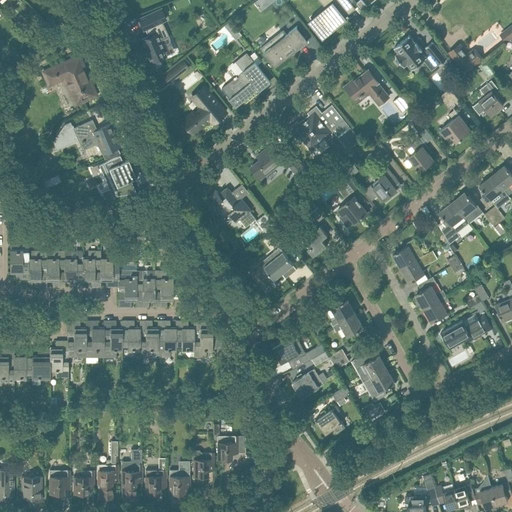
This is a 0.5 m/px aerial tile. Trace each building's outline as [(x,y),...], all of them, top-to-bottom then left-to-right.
[(347,18),(342,11),(352,3),(349,0),(319,0),(325,7),(308,21),(323,38),(347,18)] [(358,0),(356,2),(362,9),(367,6),(362,0),(358,0)] [(141,39),(144,46),(141,48),(145,55),(148,53),(152,62),(167,56),(160,40),(168,36),(161,21),(166,19),(161,8),(139,19),(144,29),(145,29),(148,36),(141,39)] [(297,48),(308,39),(297,26),(297,25),(286,34),(283,29),(275,36),(278,40),(264,51),(275,65),(275,66),(296,50),(295,49),(296,48),(297,50),(298,49),(297,48)] [(447,58),(433,40),(426,46),(427,47),(423,50),(422,50),(423,49),(417,41),(416,42),(410,34),(394,46),(399,51),(396,54),(404,65),(408,62),(412,68),(427,56),(427,55),(431,52),(434,57),(434,58),(435,59),(436,59),(440,64),(447,58)] [(468,52),(459,42),(448,52),(465,73),(483,59),(473,48),(468,52)] [(234,78),(222,87),(230,98),(236,106),(257,89),(256,89),(257,88),(259,90),(271,81),(255,61),(254,61),(247,52),(235,61),(243,70),(237,75),(237,74),(233,77),(234,78)] [(75,105),(86,100),(95,96),(83,69),(85,69),(79,55),(43,71),(49,85),(63,78),(75,105)] [(485,60),(479,65),(482,68),(489,78),(496,73),(485,60)] [(183,61),(155,83),(160,90),(188,67),(183,61)] [(378,81),(375,77),(369,70),(354,81),(353,80),(345,86),(355,99),(368,89),(380,104),(389,96),(377,82),(378,81)] [(476,103),(473,106),(479,114),(486,108),(491,114),(503,104),(495,93),(500,89),(492,78),(489,81),(480,88),(486,95),(484,97),(476,103)] [(201,106),(184,120),(194,131),(211,118),(214,121),(220,116),(217,113),(222,108),(204,86),(192,96),(201,106)] [(442,95),(442,96),(445,100),(446,100),(449,104),(458,97),(450,88),(442,95)] [(413,117),(416,115),(417,114),(401,94),(393,101),(402,112),(406,108),(413,117)] [(297,121),(288,128),(296,138),(299,136),(310,150),(311,149),(313,151),(320,145),(318,143),(324,138),(326,141),(333,135),(330,131),(344,119),(332,104),(322,112),(317,105),(307,112),(309,115),(305,117),(306,119),(304,121),(302,120),(298,123),(297,121)] [(458,115),(459,114),(454,109),(449,113),(453,118),(440,129),(446,136),(451,133),(456,140),(470,130),(465,123),(466,123),(463,120),(462,120),(458,115)] [(419,133),(420,132),(426,128),(416,115),(413,117),(409,120),(419,133)] [(61,129),(56,137),(59,143),(67,140),(69,143),(78,139),(78,138),(81,136),(81,138),(85,145),(97,140),(98,142),(105,158),(112,156),(119,152),(117,147),(119,146),(116,139),(117,139),(118,138),(118,137),(118,136),(117,135),(116,134),(115,134),(114,134),(113,135),(111,130),(112,130),(110,124),(100,128),(96,130),(91,119),(74,127),(73,124),(71,125),(70,121),(65,124),(62,127),(62,128),(62,129),(61,129)] [(350,127),(341,134),(338,137),(348,149),(358,141),(360,140),(360,139),(350,127)] [(422,146),(426,143),(422,139),(420,137),(411,144),(416,151),(409,156),(409,157),(420,171),(433,160),(422,146)] [(388,152),(381,143),(367,154),(374,163),(388,152)] [(251,166),(257,174),(260,178),(285,159),(275,146),(269,150),(267,148),(257,156),(260,159),(251,166)] [(113,186),(100,192),(103,198),(113,198),(113,197),(117,195),(135,192),(130,179),(137,176),(134,169),(130,170),(129,167),(131,166),(128,159),(122,162),(120,155),(103,162),(113,186)] [(298,161),(291,167),(299,178),(307,172),(298,161)] [(399,182),(384,162),(378,166),(384,174),(378,178),(380,181),(373,187),(371,184),(364,189),(372,199),(379,194),(383,200),(397,189),(394,186),(399,182)] [(511,181),(511,173),(505,164),(492,174),(508,195),(511,191),(511,188),(509,184),(511,181)] [(350,174),(341,181),(350,192),(358,185),(350,174)] [(480,184),(498,207),(510,197),(508,195),(492,174),(480,184)] [(217,190),(206,199),(217,223),(226,219),(225,216),(230,213),(236,222),(240,219),(246,226),(256,218),(250,210),(250,209),(241,198),(238,200),(235,197),(231,192),(229,189),(221,195),(217,190)] [(465,191),(452,201),(469,221),(483,210),(477,204),(476,205),(465,191)] [(337,209),(342,215),(347,211),(355,222),(363,216),(362,216),(366,213),(367,213),(354,196),(337,209)] [(320,208),(312,198),(300,207),(308,217),(320,208)] [(446,219),(438,225),(440,228),(447,241),(449,243),(458,235),(456,232),(463,226),(469,221),(452,201),(440,211),(446,219)] [(495,205),(490,209),(499,221),(504,217),(495,205)] [(499,221),(490,209),(484,214),(493,226),(499,221)] [(267,233),(276,226),(266,213),(256,220),(267,233)] [(499,223),(494,227),(500,235),(505,231),(499,223)] [(327,234),(320,225),(303,238),(309,246),(307,248),(314,255),(327,245),(322,238),(327,234)] [(244,243),(258,234),(253,226),(239,235),(244,243)] [(278,227),(270,234),(278,245),(287,238),(278,227)] [(440,228),(434,232),(441,244),(447,241),(440,228)] [(397,251),(393,253),(401,267),(423,254),(420,249),(414,238),(407,243),(408,245),(399,250),(399,249),(396,251),(397,251)] [(10,250),(10,270),(16,270),(16,278),(28,278),(28,250),(28,243),(10,243),(10,250)] [(271,259),(255,272),(266,286),(282,273),(285,277),(285,278),(297,268),(279,246),(268,255),(271,259)] [(82,286),(82,258),(82,249),(64,250),(64,267),(64,271),(64,286),(65,286),(65,278),(70,278),(70,286),(82,286)] [(423,254),(401,267),(409,281),(417,276),(424,273),(421,267),(437,258),(432,249),(423,254)] [(34,286),(36,286),(46,286),(46,250),(28,250),(28,278),(34,278),(34,286)] [(59,267),(64,267),(64,250),(46,250),(46,286),(46,278),(52,278),(52,286),(64,286),(64,271),(59,271),(59,267)] [(88,258),(82,258),(82,286),(83,286),(82,278),(88,278),(88,286),(100,286),(100,271),(95,271),(95,267),(100,267),(100,250),(88,250),(88,258)] [(118,286),(118,250),(108,250),(108,258),(100,258),(100,250),(100,267),(100,271),(100,286),(101,286),(100,278),(106,278),(106,286),(118,286)] [(118,250),(118,286),(118,306),(130,306),(130,298),(136,298),(136,306),(136,270),(130,270),(118,270),(118,250)] [(456,254),(447,259),(451,266),(459,260),(456,254)] [(463,267),(459,260),(446,268),(450,274),(463,267)] [(136,306),(149,306),(148,298),(154,298),(154,306),(154,270),(146,270),(146,278),(143,278),(143,270),(136,270),(136,306)] [(156,270),(154,270),(154,286),(160,286),(160,291),(154,291),(154,306),(167,306),(167,298),(173,298),(173,287),(173,286),(173,278),(166,278),(166,270),(156,270)] [(479,294),(482,300),(489,297),(481,284),(475,287),(479,294)] [(431,285),(416,293),(424,307),(445,295),(442,289),(435,293),(431,285)] [(496,304),(503,320),(511,315),(511,300),(507,290),(501,293),(505,300),(496,304)] [(470,308),(482,300),(479,294),(466,301),(470,308)] [(438,318),(437,318),(447,312),(442,305),(449,301),(445,295),(424,307),(431,321),(435,319),(436,320),(438,318)] [(329,319),(333,325),(355,313),(347,299),(343,301),(343,300),(341,301),(341,302),(332,307),(336,316),(329,319)] [(363,326),(355,313),(333,325),(336,331),(343,327),(348,335),(363,326)] [(492,327),(484,314),(465,325),(462,320),(442,331),(450,346),(470,335),(472,338),(492,327)] [(309,321),(314,330),(317,334),(323,330),(316,318),(309,321)] [(67,320),(67,340),(67,376),(68,376),(68,356),(86,356),(86,339),(86,335),(86,320),(85,320),(85,328),(80,328),(80,320),(67,320)] [(86,356),(98,356),(104,356),(104,320),(103,320),(103,328),(98,328),(98,320),(86,320),(86,335),(91,335),(91,340),(86,339),(86,356)] [(104,356),(116,356),(116,348),(122,348),(122,320),(121,320),(121,328),(116,328),(116,320),(104,320),(104,356)] [(140,356),(140,339),(140,335),(140,320),(139,320),(139,328),(134,328),(134,320),(122,320),(122,348),(139,348),(139,356),(140,356)] [(140,335),(145,335),(145,340),(140,339),(140,356),(158,356),(158,320),(157,320),(157,328),(152,328),(152,320),(140,320),(140,335)] [(158,320),(158,356),(170,356),(170,348),(176,348),(176,320),(175,320),(175,328),(170,328),(170,320),(158,320)] [(194,356),(194,347),(194,339),(194,335),(194,320),(193,320),(193,328),(188,328),(188,320),(176,320),(176,348),(186,348),(185,353),(189,356),(193,356),(194,356)] [(194,320),(194,335),(199,335),(199,339),(194,339),(194,347),(194,356),(206,356),(206,348),(212,348),(212,328),(206,328),(206,320),(194,320)] [(281,363),(292,357),(293,360),(305,354),(295,335),(273,347),(281,363)] [(67,340),(55,340),(55,348),(49,348),(49,376),(50,376),(50,368),(55,368),(55,376),(67,376),(67,340)] [(305,354),(293,360),(297,366),(312,358),(326,350),(322,344),(308,351),(305,354)] [(0,384),(13,384),(13,348),(1,348),(1,356),(0,356),(0,384)] [(31,348),(19,348),(19,356),(14,356),(14,348),(13,348),(13,384),(14,384),(14,376),(31,376),(31,348)] [(32,348),(31,348),(31,376),(40,376),(49,376),(49,348),(37,348),(37,356),(32,356),(32,348)] [(330,357),(332,362),(346,354),(342,348),(329,356),(330,357)] [(326,350),(312,358),(316,365),(330,357),(329,356),(326,350)] [(346,354),(332,362),(336,368),(349,360),(346,354)] [(387,368),(379,354),(363,363),(368,371),(361,374),(364,381),(387,368)] [(324,384),(314,368),(292,382),(301,397),(324,384)] [(364,381),(363,381),(364,382),(365,381),(375,399),(374,400),(375,400),(387,393),(386,393),(384,388),(389,385),(389,386),(391,385),(391,384),(395,382),(387,368),(364,381)] [(346,385),(332,393),(336,401),(337,401),(344,397),(350,393),(346,385)] [(323,413),(315,419),(326,434),(333,428),(336,433),(345,427),(342,422),(343,422),(341,420),(336,414),(336,413),(340,410),(336,404),(332,407),(323,413)] [(364,407),(359,409),(366,421),(379,414),(376,407),(367,412),(364,407)] [(231,452),(237,452),(237,435),(218,435),(217,435),(217,458),(231,458),(231,452)] [(105,464),(97,464),(97,470),(97,477),(97,487),(97,496),(99,496),(100,498),(104,498),(105,496),(111,496),(111,487),(111,481),(117,481),(117,471),(117,463),(117,440),(110,440),(111,442),(109,442),(109,454),(111,454),(111,459),(106,459),(106,464),(105,464)] [(131,460),(121,460),(121,470),(121,477),(121,487),(121,496),(135,496),(135,487),(135,480),(141,481),(141,471),(141,463),(141,448),(137,448),(137,453),(131,453),(131,460)] [(192,458),(193,458),(193,475),(207,475),(207,469),(213,469),(213,452),(201,452),(199,449),(195,449),(192,452),(192,458)] [(158,469),(145,469),(145,493),(159,493),(159,486),(165,486),(165,457),(158,457),(158,469)] [(183,486),(189,486),(189,469),(189,461),(185,461),(185,469),(169,469),(169,493),(183,492),(183,486)] [(13,468),(0,468),(0,498),(7,498),(7,501),(13,501),(13,468)] [(69,470),(49,470),(49,483),(49,493),(63,493),(63,487),(69,487),(69,477),(69,470)] [(81,470),(73,470),(73,483),(73,493),(87,493),(88,487),(93,487),(93,477),(93,470),(81,470)] [(41,501),(41,476),(34,476),(34,475),(34,474),(33,473),(32,473),(31,473),(30,473),(29,473),(28,474),(28,475),(27,476),(21,476),(21,498),(35,498),(35,501),(41,501)] [(411,495),(405,495),(406,502),(407,502),(408,502),(409,511),(426,510),(426,502),(431,502),(432,505),(440,503),(435,486),(431,473),(423,475),(427,488),(429,494),(421,494),(411,495)] [(498,508),(487,473),(484,477),(485,479),(478,486),(473,488),(476,498),(478,504),(483,502),(485,507),(491,505),(492,510),(498,508)] [(491,487),(487,473),(498,508),(503,506),(502,502),(508,500),(506,495),(511,493),(508,481),(491,487)] [(476,498),(473,488),(471,480),(464,482),(465,484),(454,488),(460,509),(464,507),(465,509),(473,509),(470,499),(476,498)] [(443,491),(441,484),(435,486),(440,503),(445,501),(448,509),(454,507),(455,510),(460,509),(454,488),(443,491)]
